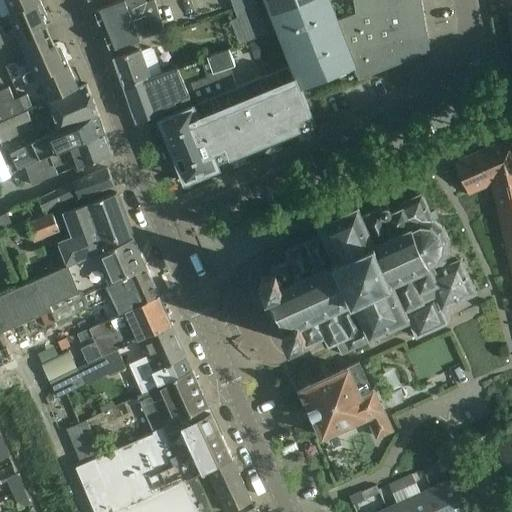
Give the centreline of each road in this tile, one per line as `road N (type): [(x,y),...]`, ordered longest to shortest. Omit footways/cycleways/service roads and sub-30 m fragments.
road 1 (residential): [(160,222),(439,95),(464,54),(463,0)]
road 2 (tertiary): [(285,511),(160,222)]
road 3 (residential): [(301,511),(368,485),(419,417),(476,393)]
road 4 (tertiary): [(160,222),(78,22)]
